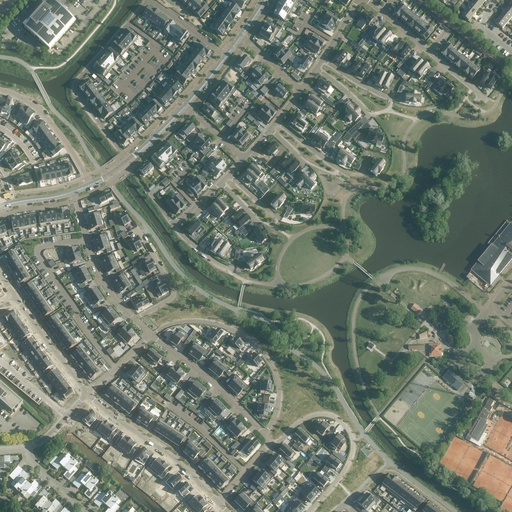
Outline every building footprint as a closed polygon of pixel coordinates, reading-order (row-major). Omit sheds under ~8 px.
[(49,0),(25,27),(49,50),(74,22),(64,13),(63,14),(62,13),(64,11),(62,9),(60,11),(59,10),(59,9),(49,0)] [(191,10),(199,0),(191,0),(186,6),(189,8),(188,8),(190,10),(191,10)] [(195,14),(203,6),(198,2),(200,0),(199,0),(191,10),(195,14)] [(245,3),(240,0),(232,0),(231,1),(242,8),(245,3)] [(284,0),(282,0),(280,4),(291,11),(295,6),(284,0)] [(483,4),(478,0),(474,0),(472,3),(479,8),(483,4)] [(240,11),(229,3),(225,8),(236,16),(240,11)] [(479,8),(472,3),(469,7),(476,13),(479,8)] [(280,4),(277,10),(288,17),(291,11),(280,4)] [(402,5),(394,14),(399,18),(407,9),(402,5)] [(200,18),(207,10),(203,6),(195,14),(200,18)] [(476,13),(469,7),(465,11),(472,17),(476,13)] [(147,21),(154,11),(149,8),(142,18),(147,21)] [(236,16),(225,8),(225,9),(227,10),(224,15),(233,21),(236,16)] [(407,9),(399,18),(403,22),(411,12),(407,9)] [(277,10),(274,15),(285,22),(288,17),(277,10)] [(511,17),(511,14),(507,10),(503,15),(510,20),(511,17)] [(153,23),(159,15),(154,11),(147,21),(148,20),(153,23)] [(327,15),(324,20),(334,26),(335,26),(338,21),(331,17),(333,15),(328,11),(326,14),(327,15)] [(472,17),(465,11),(461,16),(468,22),(472,17)] [(411,12),(403,22),(408,25),(416,16),(411,12)] [(370,17),(369,17),(364,13),(360,18),(361,20),(360,21),(365,26),(366,24),(368,26),(373,20),(372,20),(373,20),(370,17)] [(156,28),(163,18),(159,15),(153,23),(157,26),(156,28)] [(233,21),(224,15),(221,19),(219,18),(218,18),(229,26),(233,21)] [(510,20),(503,15),(499,19),(506,25),(510,20)] [(408,25),(412,29),(420,20),(416,16),(408,25)] [(161,32),(168,22),(163,18),(156,28),(161,32)] [(229,26),(218,18),(215,23),(226,31),(229,26)] [(506,25),(499,19),(496,24),(503,29),(506,25)] [(320,25),(318,27),(324,31),(325,28),(331,32),(334,26),(324,20),(321,25),(320,25)] [(420,20),(412,29),(416,33),(424,23),(420,20)] [(167,36),(175,26),(170,23),(162,33),(167,36)] [(226,31),(215,23),(217,25),(213,30),(217,32),(216,33),(218,34),(219,34),(222,36),(226,31)] [(424,23),(416,33),(421,36),(429,27),(424,23)] [(267,24),(264,29),(274,36),(278,31),(267,24)] [(172,40),(179,29),(175,26),(167,36),(169,34),(173,38),(172,39),(172,40)] [(429,27),(421,36),(425,40),(433,31),(429,27)] [(176,43),(184,33),(179,29),(172,40),(176,43)] [(264,29),(260,35),(263,37),(262,38),(265,40),(265,39),(270,42),(274,36),(264,29)] [(378,42),(385,33),(380,29),(378,32),(377,31),(374,35),(375,36),(370,42),(375,46),(378,42)] [(128,30),(124,35),(134,44),(138,39),(128,30)] [(391,37),(386,32),(385,33),(378,42),(383,46),(381,47),(386,52),(391,47),(388,45),(386,43),(391,37)] [(181,46),(189,36),(184,33),(176,43),(181,46)] [(314,34),(309,42),(320,49),(324,44),(318,40),(319,37),(314,34)] [(134,44),(124,35),(120,39),(130,48),(134,44)] [(130,48),(120,39),(116,43),(126,52),(130,48)] [(309,42),(304,49),(309,53),(311,50),(317,54),(320,49),(309,42)] [(126,52),(116,43),(112,48),(122,57),(126,52)] [(210,52),(200,44),(196,48),(206,57),(210,52)] [(279,51),(274,56),(278,61),(288,51),(281,44),(277,49),(279,51)] [(393,46),(389,51),(392,53),(391,54),(396,58),(397,57),(404,48),(400,44),(396,48),(393,46)] [(449,44),(441,53),(446,57),(454,48),(449,44)] [(404,48),(397,57),(402,62),(400,63),(403,65),(407,61),(404,59),(410,51),(405,47),(404,48)] [(206,57),(196,48),(192,53),(203,61),(206,57)] [(454,48),(446,57),(450,61),(456,53),(452,50),(454,48)] [(116,64),(120,59),(110,50),(106,55),(116,64)] [(288,51),(278,61),(283,65),(288,59),(290,61),(294,57),(288,51)] [(340,52),(338,55),(338,56),(335,61),(340,65),(341,64),(343,65),(347,59),(345,58),(347,56),(341,52),(340,52)] [(203,61),(192,53),(188,58),(199,66),(203,61)] [(456,53),(450,61),(454,65),(461,57),(456,53)] [(116,64),(106,55),(102,59),(112,68),(116,64)] [(307,56),(300,66),(305,70),(308,67),(310,65),(309,64),(312,60),(307,56)] [(236,67),(235,69),(240,73),(242,71),(245,67),(249,61),(244,57),(241,61),(241,60),(239,62),(239,63),(236,67)] [(454,65),(459,68),(465,61),(461,57),(454,65)] [(199,66),(188,58),(190,59),(186,64),(185,62),(184,62),(195,71),(199,66)] [(357,75),(364,64),(360,61),(359,61),(359,60),(356,58),(353,63),(356,65),(353,69),(351,72),(357,76),(357,75)] [(112,68),(102,59),(98,64),(108,73),(112,68)] [(417,61),(408,72),(413,77),(414,76),(422,65),(417,61)] [(465,61),(459,68),(463,72),(471,62),(469,64),(465,61)] [(195,71),(184,62),(181,67),(191,76),(195,71)] [(463,72),(467,76),(468,76),(476,66),(475,66),(471,62),(463,72)] [(370,74),(372,70),(369,68),(370,67),(364,63),(364,64),(357,75),(363,78),(365,74),(368,76),(370,74)] [(108,73),(98,64),(94,69),(104,78),(108,73)] [(422,65),(414,76),(419,80),(429,69),(423,64),(422,65)] [(476,66),(468,76),(469,77),(469,78),(471,80),(472,79),(480,70),(476,66)] [(191,76),(181,67),(177,72),(188,80),(191,76)] [(253,74),(248,80),(253,85),(263,74),(258,69),(255,72),(253,74)] [(481,80),(479,84),(485,87),(486,86),(492,75),(486,72),(487,72),(484,70),(480,76),(483,78),(481,80)] [(188,80),(177,72),(173,77),(184,85),(188,80)] [(381,74),(375,86),(381,89),(382,88),(387,76),(389,74),(386,73),(384,76),(381,74)] [(432,73),(427,78),(431,81),(433,78),(436,75),(434,75),(432,73)] [(263,74),(253,85),(258,90),(268,79),(263,74)] [(492,75),(486,86),(491,89),(493,86),(496,87),(499,82),(496,80),(498,78),(492,74),(492,75)] [(387,76),(382,88),(388,90),(389,87),(391,88),(393,84),(391,83),(393,79),(387,76)] [(431,81),(427,86),(429,88),(436,80),(433,78),(431,81)] [(83,92),(93,85),(89,80),(85,84),(84,83),(82,85),(79,88),(83,92)] [(181,88),(172,80),(168,84),(177,93),(181,88)] [(445,82),(442,80),(437,85),(441,88),(439,90),(444,93),(445,91),(449,94),(453,89),(450,86),(451,85),(446,81),(445,82)] [(330,87),(330,86),(327,84),(326,84),(321,81),(317,86),(318,87),(316,89),(319,91),(324,95),(326,93),(326,92),(327,93),(330,87)] [(225,82),(221,86),(232,95),(230,93),(234,89),(225,82)] [(177,93),(168,84),(164,89),(173,97),(177,93)] [(87,97),(96,89),(93,85),(83,92),(87,97)] [(279,85),(274,90),(275,92),(278,94),(277,95),(279,97),(280,96),(283,99),(288,94),(279,85)] [(221,86),(217,91),(228,100),(232,95),(221,86)] [(90,101),(98,95),(95,91),(97,89),(96,89),(87,97),(90,101)] [(173,97),(164,89),(160,93),(169,101),(173,97)] [(217,91),(214,96),(224,104),(228,100),(217,91)] [(169,101),(160,93),(156,97),(165,106),(169,101)] [(406,95),(405,103),(409,103),(409,104),(416,105),(416,104),(420,104),(421,97),(417,97),(417,94),(410,93),(410,96),(406,95)] [(94,106),(102,100),(98,95),(90,101),(94,106)] [(214,96),(210,101),(220,109),(224,104),(214,96)] [(312,96),(308,102),(309,103),(319,110),(320,111),(324,105),(312,96)] [(6,99),(2,111),(7,113),(11,100),(6,99)] [(97,110),(107,103),(105,104),(102,100),(94,106),(97,110)] [(162,109),(153,100),(149,104),(157,113),(158,113),(162,109)] [(336,105),(336,106),(340,110),(346,104),(341,100),(336,105)] [(101,115),(110,107),(107,103),(97,110),(101,115)] [(309,103),(305,108),(315,115),(319,110),(309,103)] [(157,113),(149,104),(145,108),(153,117),(157,113)] [(266,106),(262,111),(268,115),(272,119),(276,114),(272,111),(274,108),(269,104),(267,107),(266,106)] [(203,111),(214,121),(219,115),(208,105),(203,111)] [(18,109),(13,116),(21,121),(29,111),(26,109),(24,107),(21,110),(21,111),(18,109)] [(104,120),(114,112),(110,107),(101,115),(104,120)] [(351,107),(345,111),(348,115),(345,117),(350,123),(353,120),(355,122),(360,117),(358,115),(360,114),(355,108),(354,110),(351,107)] [(153,117),(145,108),(141,112),(149,121),(153,117)] [(29,111),(21,121),(28,127),(33,121),(31,119),(31,118),(34,115),(31,113),(29,111)] [(259,116),(257,118),(262,122),(264,120),(268,123),(272,119),(268,115),(262,111),(258,115),(259,116)] [(149,121),(141,112),(136,117),(145,125),(146,125),(146,126),(148,124),(148,123),(149,121)] [(293,120),(290,125),(295,129),(295,128),(301,133),(308,125),(303,121),(305,118),(305,117),(300,113),(297,116),(296,116),(295,116),(293,119),(293,120)] [(253,123),(255,120),(250,114),(247,117),(253,123)] [(142,128),(133,118),(128,123),(137,133),(142,128)] [(360,121),(347,134),(348,134),(352,138),(361,129),(362,128),(364,126),(360,121)] [(33,129),(32,129),(36,134),(45,127),(41,122),(33,129)] [(137,133),(128,123),(124,127),(133,137),(137,133)] [(364,126),(362,128),(365,130),(366,132),(371,127),(367,123),(364,126)] [(184,140),(194,129),(192,127),(192,126),(190,124),(190,125),(189,124),(186,127),(184,129),(179,135),(184,140)] [(237,132),(232,138),(237,142),(246,132),(238,126),(234,130),(237,132)] [(316,126),(309,134),(313,137),(320,129),(316,126)] [(45,127),(36,134),(39,139),(48,132),(45,127)] [(133,137),(124,127),(125,128),(121,132),(128,141),(133,137)] [(361,129),(352,138),(354,140),(365,130),(362,128),(361,129)] [(381,143),(384,136),(380,135),(380,133),(375,131),(374,133),(370,131),(367,138),(371,139),(370,143),(376,145),(378,141),(381,143)] [(48,132),(39,139),(42,143),(52,136),(48,132)] [(128,141),(121,132),(116,137),(119,140),(118,140),(120,142),(121,142),(124,145),(128,141)] [(246,132),(237,142),(241,146),(244,143),(247,145),(250,141),(248,139),(250,136),(246,132)] [(317,136),(313,141),(317,144),(316,145),(320,149),(321,148),(323,149),(325,146),(327,147),(327,148),(331,151),(335,145),(331,142),(329,145),(326,142),(328,139),(321,134),(319,133),(317,136)] [(345,135),(341,140),(358,153),(362,148),(350,140),(352,138),(348,135),(346,137),(345,135)] [(52,136),(42,143),(43,143),(46,148),(55,141),(52,136)] [(197,150),(206,140),(202,136),(197,141),(195,139),(190,144),(197,150)] [(1,139),(0,141),(0,152),(1,152),(1,151),(4,152),(9,144),(1,139)] [(206,149),(211,144),(206,140),(197,150),(204,156),(208,151),(206,149)] [(368,145),(362,140),(359,143),(365,148),(368,145)] [(55,141),(46,148),(49,152),(48,153),(59,145),(55,141)] [(170,143),(165,147),(168,151),(173,157),(178,152),(170,143)] [(269,149),(266,152),(269,155),(271,157),(273,155),(274,157),(279,152),(277,150),(279,149),(274,144),(273,144),(270,147),(270,148),(269,149)] [(59,145),(48,153),(52,158),(54,156),(62,150),(59,145)] [(168,151),(165,147),(161,152),(164,155),(168,160),(172,156),(173,157),(168,151)] [(341,159),(339,162),(345,166),(347,163),(350,166),(355,160),(347,154),(348,152),(344,149),(342,151),(338,157),(341,159)] [(8,158),(5,160),(9,165),(19,157),(14,150),(7,154),(9,157),(8,158)] [(164,155),(161,152),(156,156),(159,159),(165,166),(166,165),(164,164),(168,160),(164,155)] [(159,159),(156,156),(152,160),(161,170),(165,166),(159,159)] [(19,157),(9,165),(12,170),(15,168),(16,167),(18,170),(25,165),(19,157)] [(215,157),(210,162),(221,172),(226,167),(223,165),(224,164),(222,162),(221,163),(215,157)] [(376,165),(370,172),(376,177),(378,174),(379,175),(383,170),(382,169),(385,165),(379,161),(375,158),(372,162),(376,165)] [(282,160),(278,164),(281,167),(279,168),(284,173),(294,162),(293,163),(289,159),(285,162),(282,160)] [(70,162),(64,163),(67,177),(73,176),(70,162)] [(210,162),(206,167),(216,177),(221,172),(210,162)] [(294,162),(284,173),(286,170),(291,175),(299,167),(294,162)] [(64,164),(59,165),(62,178),(67,177),(64,163),(64,164)] [(149,163),(139,171),(144,176),(147,173),(148,174),(150,172),(149,172),(153,168),(149,163)] [(59,167),(54,168),(56,179),(62,178),(59,165),(59,166),(59,167)] [(253,166),(248,171),(249,171),(259,181),(260,180),(264,176),(253,166)] [(54,168),(48,169),(51,181),(56,179),(54,168)] [(249,171),(245,176),(247,178),(246,179),(251,183),(251,182),(256,186),(261,191),(261,192),(264,195),(269,190),(260,181),(261,181),(260,180),(259,181),(249,171)] [(43,172),(37,173),(39,183),(45,182),(43,172)] [(21,179),(17,180),(18,183),(17,183),(18,186),(19,186),(20,186),(26,185),(26,184),(33,183),(30,173),(21,175),(22,179),(21,179)] [(301,180),(296,185),(300,188),(305,183),(311,190),(316,185),(313,182),(316,179),(311,174),(308,177),(306,175),(301,180)] [(197,177),(193,181),(202,191),(207,187),(203,183),(205,181),(201,177),(199,179),(197,177)] [(287,185),(280,177),(277,180),(284,188),(287,185)] [(202,191),(193,181),(188,186),(190,188),(188,190),(192,194),(194,192),(197,196),(202,191)] [(109,193),(97,199),(100,205),(106,203),(112,199),(109,193)] [(179,194),(172,200),(181,210),(186,206),(181,201),(183,199),(179,194)] [(273,203),(270,206),(276,211),(278,209),(279,209),(284,204),(283,203),(285,200),(280,195),(279,197),(277,198),(276,197),(272,201),(273,203)] [(172,200),(167,204),(176,215),(181,210),(172,200)] [(220,200),(215,204),(223,213),(228,209),(220,200)] [(215,205),(211,210),(219,219),(221,217),(224,220),(227,218),(225,215),(223,213),(215,204),(215,205)] [(302,206),(302,212),(306,213),(306,214),(312,215),(312,213),(314,214),(315,207),(311,206),(311,204),(307,204),(307,206),(302,206)] [(96,216),(87,218),(88,224),(103,220),(101,214),(100,211),(95,213),(96,216)] [(239,212),(229,221),(234,226),(245,216),(244,216),(243,217),(239,212)] [(124,213),(118,216),(120,220),(118,221),(120,225),(122,224),(124,227),(130,223),(124,213)] [(34,216),(28,217),(31,229),(36,228),(34,216)] [(245,216),(234,226),(235,225),(239,230),(238,230),(241,233),(245,229),(243,226),(249,221),(245,216)] [(28,217),(23,218),(25,230),(31,229),(28,217)] [(23,218),(17,219),(19,231),(25,230),(23,218)] [(17,219),(11,220),(13,232),(19,231),(17,219)] [(103,220),(88,224),(90,230),(99,228),(100,231),(106,229),(105,226),(104,226),(103,220)] [(191,227),(187,231),(192,236),(196,231),(198,233),(201,230),(199,228),(195,223),(194,224),(193,223),(190,226),(191,227)] [(511,224),(500,237),(499,237),(499,238),(492,247),(472,271),(491,286),(496,280),(497,279),(511,260),(511,224)] [(260,228),(254,231),(261,244),(267,241),(265,237),(266,236),(263,231),(262,231),(260,228)] [(102,238),(93,241),(95,247),(109,242),(107,237),(108,237),(107,233),(101,235),(102,238)] [(136,238),(130,242),(132,245),(130,246),(133,250),(135,249),(137,252),(143,248),(136,238)] [(212,249),(210,252),(216,255),(225,242),(225,243),(219,239),(216,244),(214,243),(211,248),(212,249)] [(109,242),(95,247),(97,253),(106,250),(107,253),(112,251),(111,248),(109,242)] [(225,242),(216,255),(216,256),(217,255),(222,258),(231,246),(225,242)] [(76,248),(64,252),(66,259),(80,254),(78,249),(77,249),(76,248)] [(15,251),(3,259),(5,262),(6,262),(7,264),(18,257),(15,251)] [(80,254),(66,259),(67,259),(69,265),(81,261),(80,260),(82,260),(80,254)] [(110,259),(101,263),(104,269),(117,262),(115,257),(114,254),(109,256),(110,259)] [(249,262),(247,264),(251,270),(254,268),(254,269),(260,265),(259,264),(263,262),(259,256),(255,258),(254,256),(251,257),(250,256),(249,256),(248,257),(249,259),(248,260),(249,262)] [(18,257),(7,264),(8,266),(7,266),(9,269),(21,262),(18,257)] [(150,260),(140,266),(146,276),(156,271),(150,260)] [(21,262),(9,269),(10,270),(11,272),(12,272),(13,274),(25,267),(21,262)] [(117,262),(104,269),(107,274),(115,270),(116,273),(122,270),(120,268),(117,262)] [(25,267),(13,274),(14,276),(16,280),(28,272),(25,267)] [(77,270),(71,273),(73,276),(72,276),(75,282),(88,275),(85,269),(78,273),(77,270)] [(28,272),(16,280),(16,279),(17,281),(19,285),(31,277),(28,272)] [(121,278),(113,283),(116,289),(129,280),(125,275),(126,275),(124,273),(119,276),(121,278)] [(88,275),(75,282),(78,287),(79,287),(80,289),(85,287),(84,284),(91,280),(88,275)] [(129,280),(116,289),(120,294),(128,289),(129,291),(134,288),(132,285),(132,286),(129,280)] [(162,282),(156,285),(162,296),(168,292),(162,282)] [(24,290),(23,291),(25,293),(27,295),(37,288),(33,283),(23,290),(24,290)] [(37,288),(27,295),(28,297),(27,297),(29,299),(30,299),(40,292),(37,288)] [(88,292),(83,295),(85,298),(84,298),(88,303),(100,295),(96,290),(90,294),(88,292)] [(30,300),(29,300),(31,302),(32,302),(33,304),(43,297),(40,292),(30,299),(30,300)] [(100,295),(88,303),(91,308),(92,308),(93,310),(98,307),(97,305),(103,300),(100,295)] [(143,295),(133,301),(135,305),(138,311),(145,307),(149,305),(143,295)] [(43,297),(33,304),(34,306),(35,309),(36,308),(36,309),(46,302),(43,297)] [(37,309),(36,310),(38,312),(38,311),(40,313),(50,306),(46,302),(36,309),(37,309)] [(414,305),(411,309),(418,316),(422,311),(414,305)] [(50,306),(40,313),(41,315),(40,316),(42,318),(43,318),(53,311),(50,306)] [(102,312),(98,316),(100,318),(99,319),(103,323),(115,314),(111,309),(104,314),(102,312)] [(13,311),(2,319),(6,324),(16,316),(13,311)] [(115,314),(103,323),(107,328),(108,328),(110,330),(114,326),(113,324),(119,319),(115,314)] [(16,316),(6,324),(7,323),(10,328),(20,321),(16,316)] [(47,324),(46,324),(48,326),(49,326),(50,328),(60,320),(56,316),(46,323),(47,324)] [(60,320),(50,328),(51,330),(52,333),(53,332),(63,325),(61,326),(58,322),(60,321),(60,320)] [(20,321),(10,328),(13,332),(23,325),(20,321)] [(23,325),(13,332),(16,337),(15,338),(16,338),(26,330),(23,325)] [(54,333),(53,333),(55,336),(55,335),(57,337),(67,330),(64,326),(63,325),(53,332),(54,333)] [(126,327),(116,337),(121,341),(131,331),(127,327),(127,328),(126,327)] [(26,330),(16,338),(19,343),(30,335),(26,330)] [(67,330),(57,337),(58,339),(59,342),(60,341),(60,342),(70,334),(67,330)] [(211,331),(207,337),(210,339),(215,344),(218,340),(223,335),(217,330),(214,334),(211,331)] [(131,331),(121,341),(126,346),(135,337),(135,336),(135,335),(131,331)] [(174,333),(170,339),(173,341),(171,343),(176,347),(181,341),(183,343),(186,339),(178,333),(177,335),(174,333)] [(61,342),(60,343),(62,345),(62,344),(64,346),(74,339),(70,334),(60,342),(61,342)] [(230,343),(228,346),(237,353),(240,350),(244,345),(234,337),(230,343)] [(31,339),(23,345),(26,350),(35,344),(31,339)] [(74,339),(64,346),(65,348),(64,349),(66,351),(67,350),(67,351),(77,344),(74,339)] [(193,348),(188,356),(193,359),(202,347),(197,344),(197,343),(194,342),(191,346),(193,348)] [(35,344),(26,350),(30,354),(28,356),(30,354),(38,348),(35,343),(35,344)] [(429,357),(442,356),(441,347),(439,347),(439,344),(429,345),(429,357)] [(202,347),(193,359),(198,363),(203,355),(206,357),(209,353),(207,351),(202,347)] [(30,354),(28,356),(31,360),(42,353),(38,348),(30,354)] [(82,348),(71,357),(73,360),(74,359),(75,361),(86,353),(82,348)] [(152,351),(147,356),(153,361),(152,363),(155,366),(161,359),(152,351)] [(42,353),(31,360),(31,361),(35,365),(45,357),(42,353)] [(86,353),(75,361),(77,363),(76,364),(79,366),(90,357),(86,353)] [(254,354),(249,359),(251,362),(250,363),(253,367),(255,365),(258,367),(262,362),(254,354)] [(45,357),(35,365),(38,370),(40,368),(48,362),(49,362),(45,357)] [(90,357),(79,366),(81,369),(83,371),(93,362),(90,357)] [(214,364),(208,371),(213,375),(223,364),(218,360),(216,358),(212,362),(214,364)] [(40,368),(38,370),(42,374),(52,367),(48,362),(40,368)] [(93,362),(83,371),(85,372),(84,373),(86,376),(97,367),(93,362)] [(223,364),(213,375),(218,379),(224,372),(226,374),(230,369),(227,367),(226,369),(222,365),(223,364)] [(135,366),(131,371),(143,380),(147,375),(146,375),(148,372),(144,369),(142,371),(135,366)] [(97,367),(86,376),(87,375),(88,377),(90,381),(99,373),(95,368),(97,367)] [(173,367),(165,378),(171,382),(180,370),(175,367),(174,368),(173,367)] [(180,370),(171,382),(176,386),(184,376),(183,375),(184,374),(180,370)] [(449,370),(442,378),(458,391),(464,383),(465,383),(458,378),(458,377),(449,370)] [(55,371),(47,377),(51,382),(49,383),(49,384),(59,375),(55,371)] [(131,371),(127,375),(134,381),(132,383),(136,387),(138,384),(139,385),(143,380),(131,371)] [(59,375),(49,384),(53,388),(63,380),(59,375)] [(234,381),(228,388),(232,392),(242,382),(238,377),(236,375),(232,379),(234,381)] [(63,380),(53,388),(54,387),(57,391),(56,392),(66,384),(63,380)] [(242,382),(232,392),(237,397),(243,390),(245,392),(249,388),(247,386),(242,382)] [(261,385),(260,394),(265,395),(265,392),(272,393),(273,387),(271,387),(271,383),(264,382),(263,385),(261,385)] [(0,401),(12,412),(13,411),(15,412),(23,404),(0,383),(0,401)] [(188,387),(185,392),(187,394),(191,398),(201,387),(196,383),(191,389),(188,387)] [(66,384),(56,392),(60,397),(70,389),(66,384)] [(114,385),(105,396),(108,398),(109,398),(110,399),(119,389),(114,385)] [(201,387),(191,398),(196,402),(197,401),(199,403),(203,399),(200,397),(206,391),(201,387)] [(70,389),(60,397),(64,401),(74,393),(70,389)] [(119,389),(110,399),(112,401),(115,404),(124,393),(119,389)] [(124,393),(115,404),(118,406),(118,405),(120,407),(128,396),(124,393)] [(128,396),(120,407),(122,408),(121,409),(124,411),(125,411),(133,400),(128,396)] [(489,399),(486,404),(484,408),(483,408),(467,437),(479,443),(488,426),(486,424),(487,422),(485,422),(491,412),(490,412),(492,408),(491,407),(494,402),(489,399)] [(133,400),(125,411),(126,412),(126,413),(129,415),(136,406),(138,404),(133,400)] [(209,405),(205,409),(207,411),(207,412),(211,416),(221,405),(217,401),(211,407),(209,405)] [(259,404),(257,413),(260,413),(259,417),(267,418),(267,414),(269,414),(270,408),(263,407),(264,404),(259,404)] [(221,405),(211,416),(216,420),(218,422),(222,417),(220,415),(226,409),(221,405)] [(141,413),(136,420),(141,424),(150,413),(145,409),(142,406),(138,411),(141,413)] [(86,417),(82,421),(89,428),(95,422),(92,419),(93,418),(96,416),(94,414),(93,414),(94,413),(91,411),(91,412),(91,411),(90,412),(86,417)] [(495,426),(500,416),(493,412),(487,423),(495,426)] [(150,413),(141,424),(147,428),(151,421),(154,423),(158,418),(155,416),(154,417),(150,413)] [(161,421),(154,431),(155,432),(154,432),(157,434),(157,433),(159,434),(166,424),(161,421)] [(235,421),(225,430),(230,435),(241,425),(237,421),(236,422),(235,421)] [(99,424),(95,430),(103,436),(110,426),(109,425),(106,422),(105,422),(102,426),(99,424)] [(320,422),(315,428),(318,430),(316,432),(323,438),(326,434),(325,432),(329,427),(324,423),(323,425),(320,422)] [(166,424),(159,434),(161,436),(163,438),(163,437),(164,438),(171,427),(166,424)] [(241,425),(230,435),(235,440),(245,431),(244,430),(245,429),(241,425)] [(110,426),(103,436),(110,442),(115,436),(113,434),(116,430),(115,429),(112,427),(110,426)] [(171,427),(164,438),(164,439),(166,440),(167,439),(169,441),(175,430),(171,427)] [(175,430),(169,441),(171,442),(170,443),(173,444),(174,444),(180,434),(175,430)] [(300,430),(295,435),(301,440),(306,445),(311,439),(306,435),(300,430)] [(180,434),(174,444),(175,445),(175,446),(177,447),(178,447),(185,437),(180,434)] [(333,440),(329,443),(336,449),(338,447),(341,450),(345,444),(342,442),(344,440),(339,436),(334,441),(333,440)] [(119,440),(115,446),(123,452),(131,441),(128,439),(127,439),(125,437),(122,441),(119,440)] [(189,447),(183,453),(188,457),(197,447),(192,443),(193,442),(190,439),(186,444),(189,447)] [(249,446),(244,451),(249,456),(254,451),(259,445),(254,440),(249,446)] [(131,441),(123,452),(131,457),(136,451),(133,449),(136,445),(133,443),(133,442),(131,441)] [(284,445),(280,451),(285,455),(291,460),(295,455),(290,450),(284,445)] [(197,447),(188,457),(193,461),(198,455),(201,457),(205,452),(202,450),(200,452),(195,448),(197,447)] [(142,449),(135,461),(144,466),(148,458),(145,456),(146,455),(148,452),(146,451),(146,450),(143,449),(142,449)] [(56,461),(52,465),(57,470),(61,466),(64,469),(73,459),(68,455),(65,458),(61,455),(58,458),(56,456),(54,459),(56,461)] [(274,455),(270,460),(281,469),(285,465),(285,464),(287,462),(282,458),(280,460),(274,455)] [(329,455),(325,461),(330,465),(336,470),(341,465),(335,460),(329,455)] [(205,462),(198,468),(201,471),(202,470),(203,472),(213,462),(208,458),(205,462)] [(67,471),(63,476),(69,480),(78,470),(74,467),(77,463),(73,459),(64,469),(67,471)] [(153,461),(147,468),(154,474),(164,463),(163,463),(163,462),(160,459),(159,460),(159,459),(155,463),(153,461)] [(270,460),(266,465),(272,470),(270,472),(275,476),(277,474),(275,473),(279,468),(281,470),(281,469),(270,460)] [(213,462),(203,472),(205,473),(204,474),(207,477),(217,467),(213,462)] [(0,480),(0,481),(0,474),(7,474),(7,470),(10,470),(10,463),(0,463),(0,480)] [(164,463),(154,474),(162,481),(168,473),(165,471),(169,468),(166,466),(164,463)] [(353,475),(358,479),(366,469),(361,465),(353,475)] [(10,485),(19,492),(27,483),(24,480),(28,475),(18,467),(9,477),(14,481),(10,485)] [(217,467),(207,477),(209,479),(210,479),(212,480),(221,471),(217,467)] [(221,471),(212,480),(213,482),(213,483),(215,485),(216,485),(226,475),(221,471)] [(260,471),(256,476),(268,485),(272,481),(271,480),(273,478),(268,474),(266,476),(260,471)] [(82,474),(73,484),(78,489),(82,484),(85,487),(94,477),(89,473),(86,477),(82,474)] [(317,473),(312,478),(318,483),(323,488),(328,482),(322,477),(317,473)] [(230,480),(226,475),(216,485),(218,486),(217,487),(220,490),(230,480)] [(389,475),(381,486),(386,490),(394,479),(389,475)] [(172,477),(165,483),(172,490),(182,480),(180,477),(180,478),(178,476),(175,478),(174,479),(172,477)] [(256,476),(252,481),(259,486),(257,488),(261,492),(263,490),(264,490),(268,485),(256,476)] [(88,490),(84,495),(89,499),(99,489),(95,486),(98,482),(94,477),(85,487),(88,490)] [(394,479),(386,490),(391,494),(399,483),(394,479)] [(31,486),(27,483),(19,492),(27,500),(31,496),(33,498),(38,492),(42,488),(35,481),(31,486)] [(308,484),(304,489),(315,498),(319,494),(313,488),(315,486),(310,482),(308,485),(308,484)] [(185,483),(177,492),(184,499),(189,494),(186,492),(187,491),(190,488),(188,486),(186,483),(186,484),(185,483)] [(399,483),(391,494),(396,497),(404,487),(403,486),(404,486),(399,483)] [(404,487),(396,497),(400,501),(409,490),(408,490),(404,487)] [(38,492),(33,498),(35,499),(35,500),(38,503),(35,507),(40,511),(48,501),(45,499),(49,494),(44,489),(40,493),(38,492)] [(300,494),(298,496),(303,500),(305,498),(311,503),(315,498),(304,489),(300,493),(300,494)] [(409,490),(400,501),(405,505),(413,494),(413,493),(409,490)] [(100,492),(93,499),(95,501),(94,503),(99,507),(103,503),(106,506),(115,496),(110,492),(106,496),(103,492),(101,494),(100,492)] [(244,493),(234,503),(238,508),(249,497),(244,493)] [(366,494),(362,499),(372,508),(376,504),(377,504),(379,501),(374,497),(372,500),(366,494)] [(413,494),(405,505),(410,508),(418,497),(414,494),(413,494)] [(115,496),(106,506),(109,509),(106,511),(115,511),(120,507),(116,504),(119,500),(115,496)] [(192,497),(185,504),(192,511),(203,501),(201,498),(200,499),(200,498),(198,496),(194,500),(192,497)] [(249,497),(238,508),(243,511),(249,505),(251,507),(255,503),(253,501),(249,497)] [(418,497),(410,508),(415,511),(423,501),(419,498),(418,498),(418,497)] [(294,500),(290,504),(297,511),(302,511),(305,510),(299,504),(301,502),(296,498),(294,500)] [(362,499),(357,503),(363,509),(361,511),(367,511),(372,508),(362,499)] [(52,504),(48,501),(40,511),(47,511),(48,511),(53,511),(61,504),(56,500),(52,504)] [(203,501),(192,511),(193,511),(205,511),(206,511),(203,509),(207,506),(205,504),(205,503),(203,501)]
